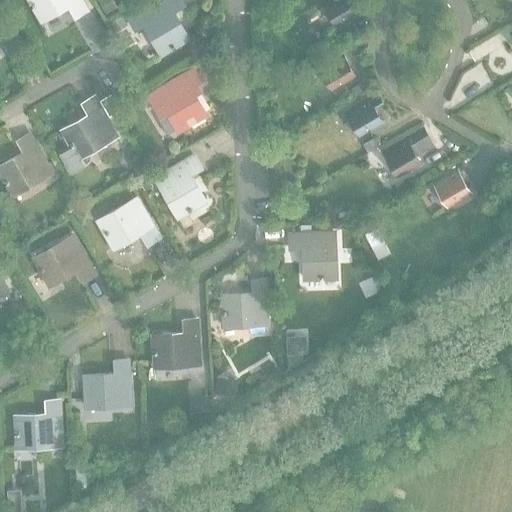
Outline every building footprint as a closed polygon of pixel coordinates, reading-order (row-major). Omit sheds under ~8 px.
[(74,17),(85,10),(78,0),(28,0),(40,20),(67,5),(74,17)] [(159,54),(187,38),(171,11),(183,5),(179,0),(162,0),(128,21),(134,31),(142,26),(159,54)] [(323,0),(321,2),(335,26),(358,13),(350,0),(323,0)] [(8,53),(20,47),(0,12),(0,43),(2,42),(8,53)] [(106,22),(112,32),(126,24),(120,14),(106,22)] [(318,66),(332,91),(355,78),(341,53),(318,66)] [(154,91),(176,130),(204,114),(188,87),(200,81),(193,69),(154,91)] [(60,129),(77,157),(115,135),(92,96),(81,102),(87,113),(60,129)] [(345,113),(359,138),(382,124),(368,100),(345,113)] [(0,163),(0,174),(11,194),(50,172),(27,133),(16,139),(22,151),(0,163)] [(421,164),(415,154),(432,144),(427,134),(409,144),(406,139),(383,153),(397,178),(421,164)] [(362,143),(367,151),(377,145),(372,137),(362,143)] [(154,177),(176,216),(204,200),(188,173),(199,166),(193,155),(154,177)] [(433,183),(447,207),(470,194),(455,170),(433,183)] [(146,242),(157,235),(135,197),(97,219),(112,246),(139,231),(146,242)] [(304,277),(335,276),(333,232),(288,234),(289,247),(302,246),(304,277)] [(82,279),(94,272),(71,234),(33,256),(48,282),(75,267),(82,279)] [(221,293),(223,325),(266,323),(264,277),(251,278),(252,292),(221,293)] [(152,333),(154,365),(198,363),(196,318),(182,319),(183,332),(152,333)] [(83,375),(85,406),(128,404),(126,359),(113,359),(114,373),(83,375)] [(14,415),(16,446),(60,444),(57,399),(44,400),(45,413),(14,415)]
